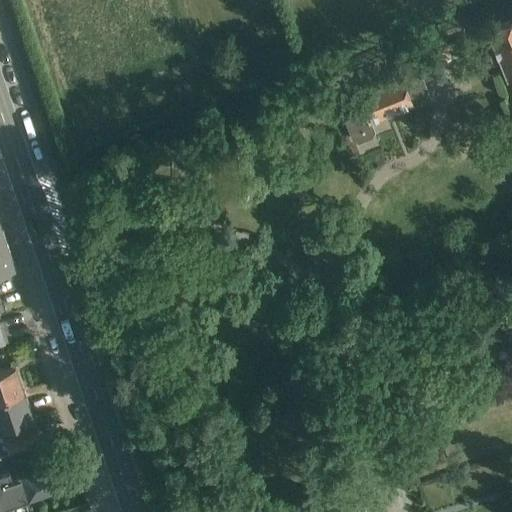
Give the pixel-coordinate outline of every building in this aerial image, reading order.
[(507,84),(511,82),(511,17),(484,29),(507,84)] [(435,65),(451,56),(443,43),(427,51),(435,65)] [(368,125),(412,105),(398,74),(354,94),(368,125)] [(2,225),(0,225),(0,248),(9,246),(4,232),(2,225)] [(9,246),(0,248),(0,271),(16,267),(9,246)] [(0,340),(6,338),(5,332),(9,331),(5,317),(0,318),(0,340)] [(0,398),(27,390),(18,364),(0,369),(0,398)] [(27,390),(0,398),(0,427),(36,417),(27,390)] [(0,454),(42,441),(41,436),(42,434),(40,429),(38,427),(35,420),(0,432),(0,454)] [(10,469),(0,472),(0,502),(1,505),(57,487),(56,485),(58,482),(56,476),(53,475),(49,464),(14,475),(11,472),(10,469)] [(367,511),(364,500),(325,511),(367,511)]
